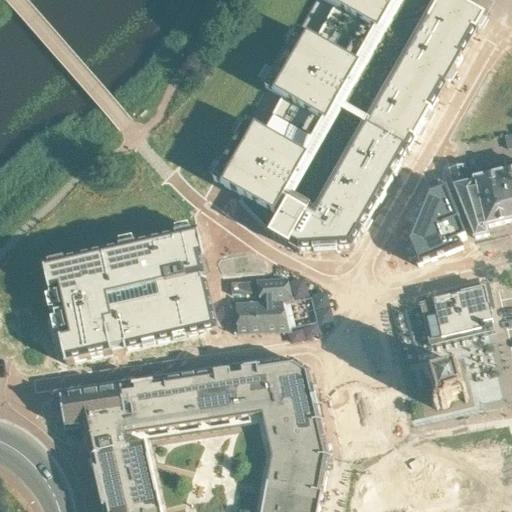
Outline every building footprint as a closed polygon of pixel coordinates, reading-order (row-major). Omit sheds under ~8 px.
[(244,128),(214,182),(238,196),(244,199),(241,204),(245,209),(271,236),(270,238),(299,254),(353,251),(484,21),(486,17),(485,17),(455,0),(319,0),(335,9),(320,36),(316,42),(299,32),(296,37),(266,91),(268,92),(283,100),(264,133),(247,124),(244,128)] [(487,229),(511,222),(511,172),(507,174),(504,163),(491,166),(492,168),(476,172),(475,170),(465,172),(464,167),(450,171),(454,188),(475,240),(489,237),(487,229)] [(429,196),(409,245),(419,268),(422,267),(463,250),(460,243),(466,240),(446,189),(429,196)] [(50,267),(44,268),(66,366),(75,364),(218,331),(217,328),(207,282),(205,282),(205,281),(205,279),(206,279),(202,261),(205,261),(199,233),(135,248),(135,250),(136,252),(128,254),(122,255),(122,252),(121,251),(69,262),(64,264),(65,268),(57,270),(51,271),(50,268),(50,267)] [(260,306),(256,306),(236,307),(238,337),(290,334),(284,302),(292,300),(287,281),(257,284),(258,295),(260,306)] [(257,284),(232,285),(233,297),(258,295),(257,284)] [(496,334),(485,290),(419,305),(430,349),(484,337),(496,334)] [(60,399),(65,429),(84,426),(103,511),(320,511),(330,460),(310,374),(294,364),(60,399)] [(465,404),(468,403),(467,400),(469,400),(468,395),(466,395),(459,372),(461,372),(460,367),(458,368),(457,364),(454,365),(455,370),(433,376),(427,373),(424,378),(430,381),(436,403),(433,409),(437,412),(439,409),(443,411),(448,409),(451,403),(463,399),(465,404)] [(364,457),(353,511),(511,511),(511,421),(366,455),(364,456),(364,457)]
